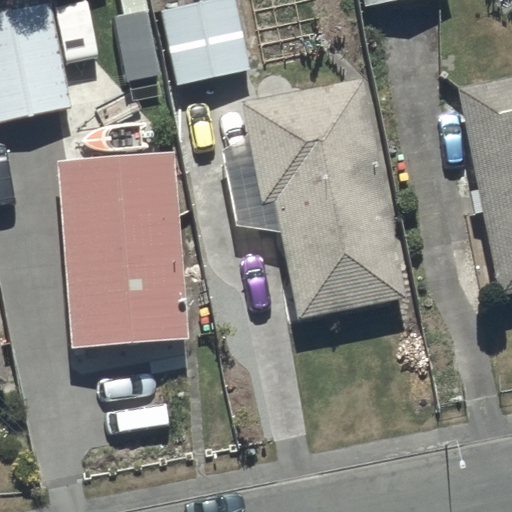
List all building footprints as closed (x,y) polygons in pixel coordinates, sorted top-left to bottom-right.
[(250,78),(233,0),(158,18),(174,95),(250,78)] [(358,0),(361,16),(446,0),(358,0)] [(0,130),(70,115),(47,10),(0,19),(0,130)] [(511,84),(455,98),(499,310),(511,307),(511,84)] [(406,309),(362,87),(240,112),(261,216),(273,214),(296,330),(406,309)] [(187,352),(175,163),(58,170),(70,360),(187,352)] [(0,396),(10,395),(0,346),(0,396)]
